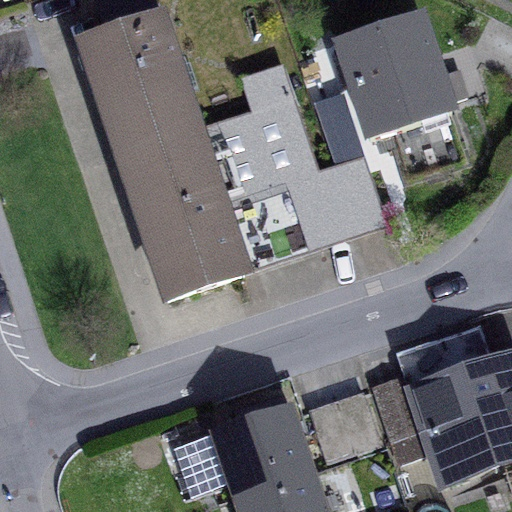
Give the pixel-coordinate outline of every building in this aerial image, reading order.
[(120,160),(196,135),(151,0),(96,0),(104,21),(110,41),(84,50),(94,81),(120,160)] [(339,52),(370,145),(452,118),(448,107),(440,82),(421,24),(339,52)] [(252,116),(294,102),(283,69),(241,83),(252,116)] [(440,82),(448,107),(468,101),(459,76),(440,82)] [(318,104),(337,163),(359,156),(340,97),(318,104)] [(249,250),(254,265),(297,251),(355,232),(335,172),(319,177),(294,102),(252,116),(196,135),(120,160),(168,305),(245,279),(240,265),(236,254),(249,250)] [(368,171),(365,162),(335,172),(355,232),(385,222),(381,209),(398,204),(385,165),(368,171)] [(297,251),(254,265),(249,250),(236,254),(240,265),(245,279),(388,232),(385,222),(355,232),(297,251)] [(489,375),(494,373),(480,332),(398,359),(406,384),(407,383),(400,360),(475,335),(489,375)] [(446,487),(511,465),(511,366),(494,373),(489,375),(475,335),(400,360),(407,383),(406,384),(377,393),(402,468),(432,458),(413,401),(417,400),(446,487)] [(355,459),(383,449),(365,397),(337,406),(355,459)] [(278,405),(240,418),(244,430),(283,417),(278,405)] [(311,415),(329,468),(355,459),(337,406),(311,415)] [(231,490),(236,504),(312,478),(290,415),(283,417),(244,430),(214,441),(214,442),(231,490)] [(185,506),(231,490),(214,442),(177,455),(190,492),(182,495),(185,506)] [(236,504),(238,511),(323,511),(312,478),(236,504)]
